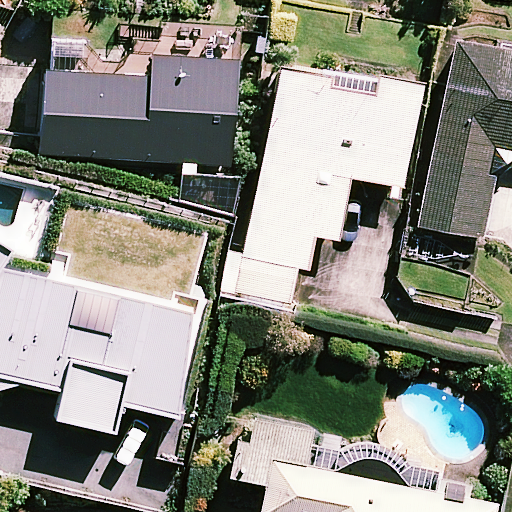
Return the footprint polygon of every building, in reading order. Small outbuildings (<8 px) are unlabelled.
[(0,0),(0,7),(9,10),(10,0),(0,0)] [(94,51),(50,47),(42,156),(229,170),(237,65),(152,59),(150,81),(92,76),(94,51)] [(497,170),(511,159),(511,57),(455,47),(421,231),(484,242),(497,170)] [(221,299),(290,310),(296,271),(311,274),(316,240),(338,243),(348,181),(403,190),(418,92),(279,70),(250,259),(228,255),(221,299)] [(13,258),(0,250),(0,391),(21,385),(62,393),(56,424),(116,436),(121,409),(175,420),(196,313),(2,276),(13,258)] [(471,503),(475,487),(407,474),(405,468),(402,462),(398,457),(394,453),(389,449),(384,446),(378,444),(372,443),(366,442),(360,443),(354,445),(348,447),(343,450),(338,454),(334,459),(308,454),(312,434),(243,420),(230,481),(266,488),(261,511),(500,511),(501,509),(471,503)]
